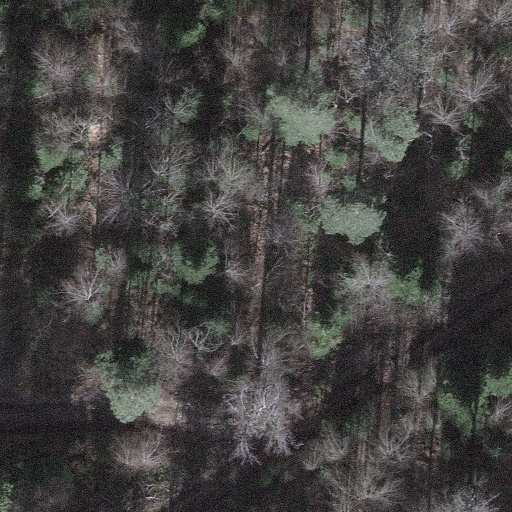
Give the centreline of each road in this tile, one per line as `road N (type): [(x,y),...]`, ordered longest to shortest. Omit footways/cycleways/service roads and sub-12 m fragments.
road 1 (track): [(190,511),(511,281)]
road 2 (track): [(0,419),(303,430)]
